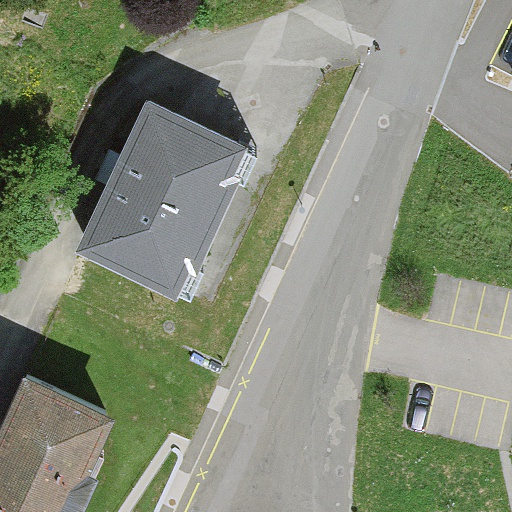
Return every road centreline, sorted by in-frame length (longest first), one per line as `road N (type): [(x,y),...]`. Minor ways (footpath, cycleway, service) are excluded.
road 1 (residential): [(293,378),(442,0)]
road 2 (residential): [(293,378),(210,511)]
road 3 (residential): [(313,511),(293,378)]
